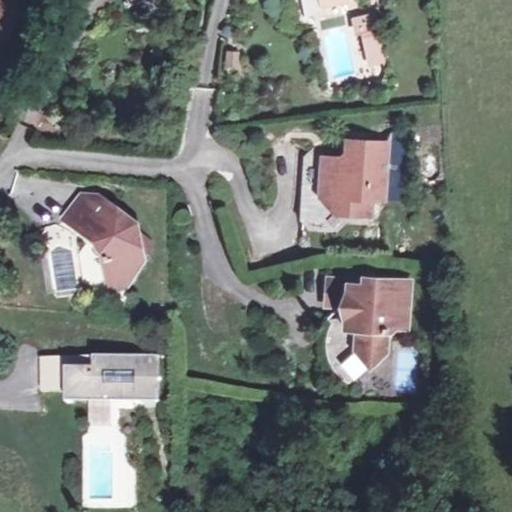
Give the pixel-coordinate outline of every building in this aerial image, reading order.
[(34,5),(14,0),(0,0),(0,42),(22,48),(34,5)] [(320,13),(317,0),(300,0),(306,25),(320,13)] [(317,0),(320,13),(343,7),(342,1),(345,0),(317,0)] [(356,40),(363,39),(376,36),(373,22),(353,27),(356,40)] [(376,36),(363,39),(366,52),(379,49),(376,36)] [(379,49),(366,52),(369,67),(383,64),(379,49)] [(232,70),(241,70),(242,57),(233,56),(232,70)] [(343,208),(349,216),(374,218),(375,202),(387,203),(392,148),(349,145),(348,158),(343,163),(311,159),(308,196),(324,198),(344,200),(343,208)] [(337,215),(349,216),(343,208),(344,200),(324,198),(337,215)] [(111,216),(110,206),(106,201),(89,200),(71,223),(108,254),(112,280),(129,293),(150,266),(144,232),(123,215),(111,216)] [(111,216),(123,215),(121,205),(110,206),(111,216)] [(129,293),(112,280),(115,295),(129,293)] [(347,309),(349,288),(349,282),(330,281),(328,307),(347,309)] [(380,290),(381,283),(364,282),(364,289),(380,290)] [(349,288),(347,309),(355,310),(352,332),(364,333),(362,352),(374,365),(387,353),(389,330),(408,332),(412,286),(381,283),(380,290),(364,289),(349,288)] [(355,310),(347,309),(345,331),(352,332),(355,310)] [(97,368),(97,357),(45,357),(45,392),(69,392),(70,368),(97,368)] [(142,375),(143,357),(97,357),(97,368),(70,368),(69,392),(76,392),(76,398),(113,397),(112,403),(142,403),(142,384),(138,384),(139,375),(142,375)] [(142,384),(142,403),(161,404),(162,357),(143,357),(142,375),(139,375),(138,384),(142,384)] [(76,392),(69,392),(69,403),(112,403),(113,397),(76,398),(76,392)]
